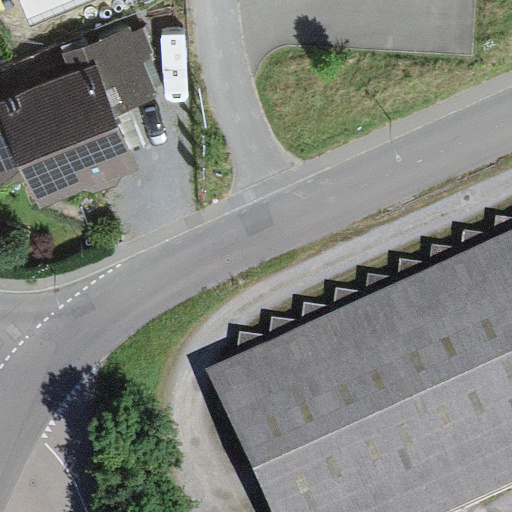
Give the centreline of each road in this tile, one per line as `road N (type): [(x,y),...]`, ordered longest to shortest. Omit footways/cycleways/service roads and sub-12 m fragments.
road 1 (unclassified): [(14,404),(64,341),(113,302),(276,219),(511,118)]
road 2 (residential): [(88,511),(74,476),(14,404)]
